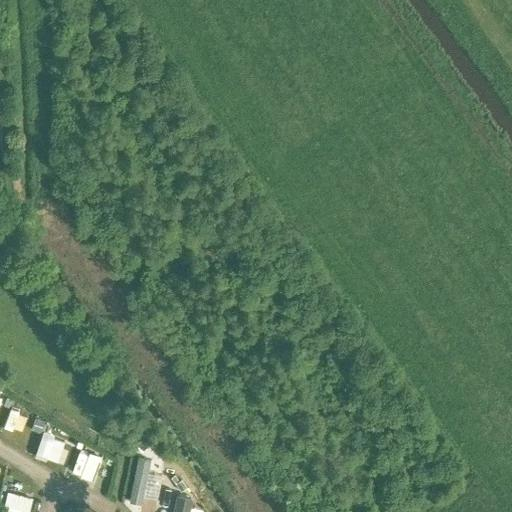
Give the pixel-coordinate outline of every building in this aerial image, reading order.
[(51,432),(44,465),(55,467),(57,459),(70,461),(75,437),(51,432)] [(72,470),(93,476),(99,454),(78,448),(72,470)] [(156,501),(162,473),(151,471),(154,459),(138,456),(129,496),(156,501)] [(9,485),(6,511),(7,511),(25,511),(29,487),(9,485)] [(191,504),(193,497),(176,493),(172,511),(202,511),(204,507),(191,504)]
